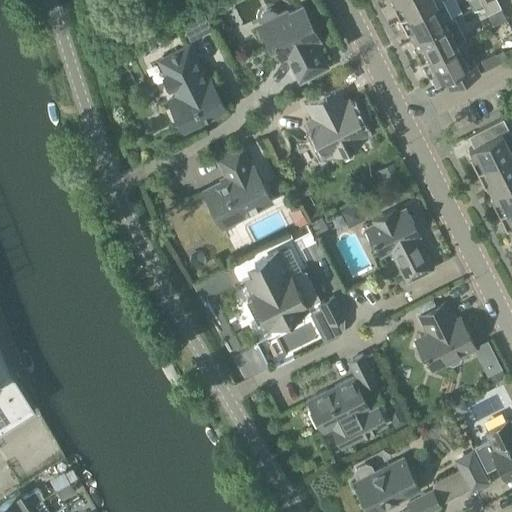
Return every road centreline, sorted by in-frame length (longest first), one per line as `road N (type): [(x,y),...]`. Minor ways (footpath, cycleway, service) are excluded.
road 1 (unclassified): [(227,400),(169,304),(114,186)]
road 2 (unclassified): [(511,331),(406,125)]
road 3 (unclassified): [(114,186),(49,0)]
road 4 (residential): [(114,186),(241,122)]
road 5 (residential): [(227,400),(354,336)]
road 6 (unclassified): [(406,125),(343,0)]
road 7 (unclassified): [(297,511),(227,400)]
